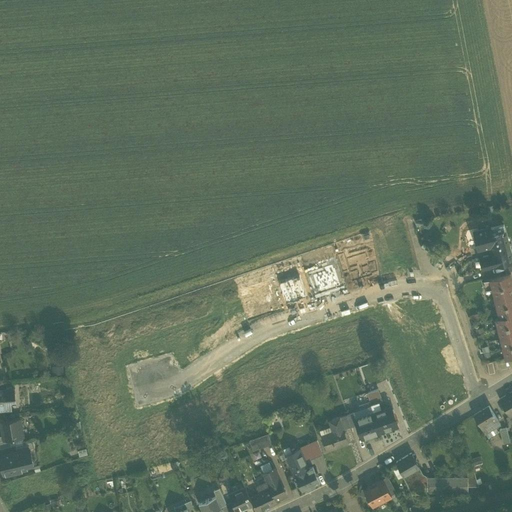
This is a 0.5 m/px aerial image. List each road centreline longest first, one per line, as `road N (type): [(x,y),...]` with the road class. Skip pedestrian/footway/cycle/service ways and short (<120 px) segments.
road 1 (unclassified): [(149,379),(184,378),(258,331),(334,303),(429,286),(447,295),(484,401)]
road 2 (residential): [(484,401),(282,511)]
